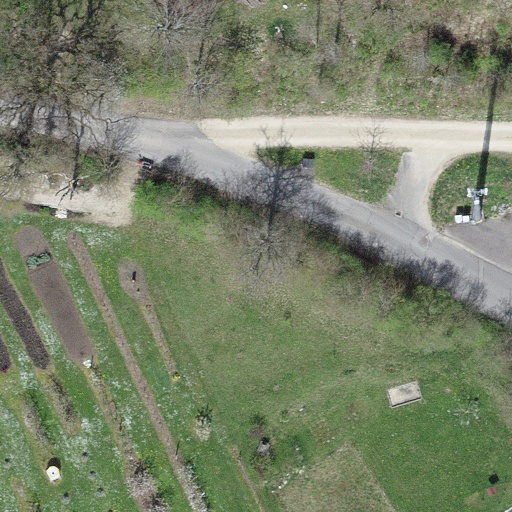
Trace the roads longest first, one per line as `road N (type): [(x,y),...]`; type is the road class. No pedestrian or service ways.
road 1 (track): [(511,136),(79,136),(0,120)]
road 2 (residential): [(511,314),(343,218),(79,136)]
